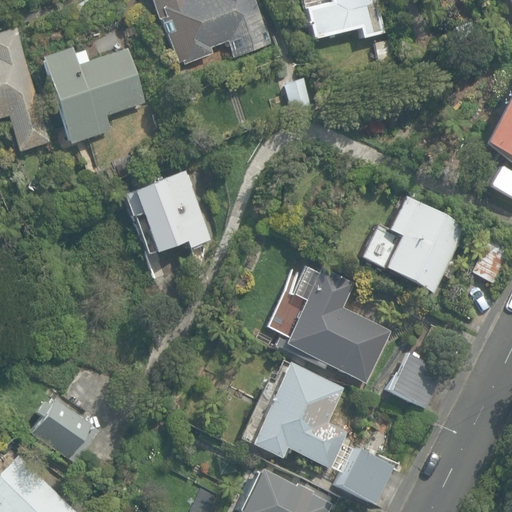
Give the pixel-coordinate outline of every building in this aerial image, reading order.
[(158,20),(177,67),(209,54),(206,48),(225,41),(233,60),(271,44),(252,0),(147,0),(156,20),(158,20)] [(299,9),(306,41),(355,30),(357,40),(383,35),(375,0),(323,0),(324,3),(299,9)] [(472,22),(447,30),(452,44),(477,35),(472,22)] [(0,116),(3,115),(16,153),(49,142),(9,26),(0,29),(0,116)] [(37,58),(65,145),(108,131),(103,116),(143,103),(125,48),(87,61),(82,47),(70,51),(69,48),(37,58)] [(511,70),(475,144),(511,162),(511,70)] [(308,105),(299,78),(279,84),(288,112),(308,105)] [(483,186),(511,200),(511,176),(493,166),(488,175),(483,186)] [(117,193),(140,255),(149,252),(150,253),(180,242),(183,249),(206,240),(181,171),(117,193)] [(355,259),(429,296),(439,277),(448,281),(455,268),(446,263),(462,229),(398,197),(382,229),(373,224),(355,259)] [(257,227),(269,231),(274,217),(262,213),(257,227)] [(240,263),(252,269),(266,238),(254,233),(240,263)] [(468,273),(490,284),(509,247),(487,236),(468,273)] [(324,365),(362,384),(387,331),(338,307),(350,283),(316,267),(279,343),(299,353),(297,358),(321,370),(324,365)] [(384,391),(421,408),(438,372),(401,355),(384,391)] [(330,486),(369,505),(387,466),(338,442),(343,432),(322,422),(339,388),(284,362),(244,444),(275,458),(280,447),(325,468),(326,466),(337,472),(330,486)] [(72,466),(98,430),(52,397),(46,405),(39,400),(30,413),(38,418),(27,434),(72,466)] [(0,444),(0,453),(6,460),(21,446),(9,437),(0,444)] [(0,511),(73,511),(15,454),(0,469),(0,511)] [(325,511),(330,503),(298,487),(299,485),(293,482),(291,484),(256,467),(234,511),(325,511)]
